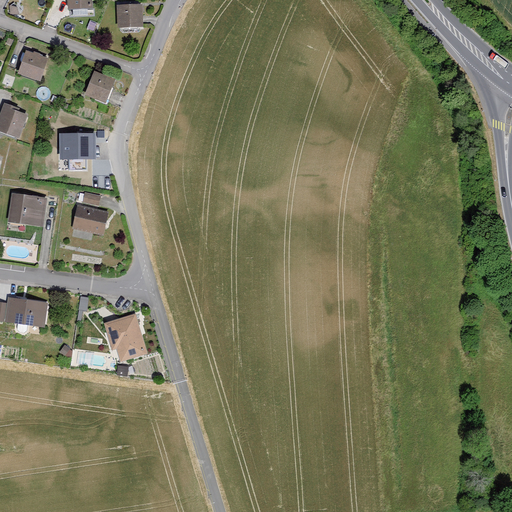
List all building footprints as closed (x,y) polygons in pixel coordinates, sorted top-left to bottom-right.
[(143,3),(118,3),(119,25),(144,24),(143,3)] [(51,61),(27,53),(19,76),(42,84),(51,61)] [(96,73),(86,97),(108,105),(118,82),(96,73)] [(4,104),(0,116),(0,133),(21,140),(30,116),(18,112),(20,110),(4,104)] [(98,135),(61,135),(61,160),(98,160),(98,135)] [(83,201),(99,204),(101,195),(85,191),(83,201)] [(45,229),(48,200),(14,195),(10,224),(45,229)] [(79,207),(73,231),(105,238),(111,214),(79,207)] [(45,330),(48,304),(10,299),(6,325),(45,330)] [(148,356),(137,317),(106,326),(114,353),(118,351),(122,364),(148,356)]
